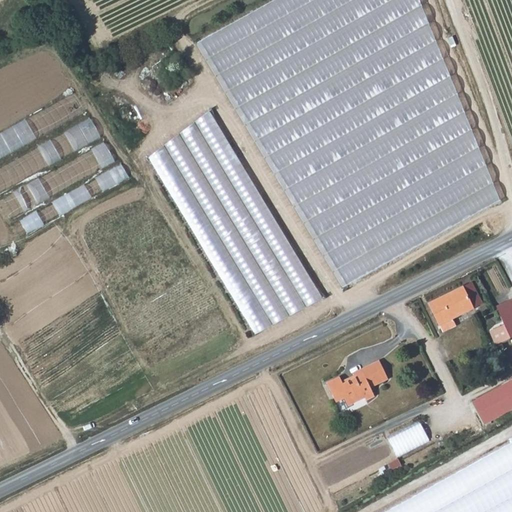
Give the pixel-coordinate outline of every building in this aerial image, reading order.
[(503,204),(418,0),(276,0),(195,45),(343,291),(503,204)] [(79,94),(0,132),(0,157),(89,114),(79,94)] [(331,300),(210,114),(149,161),(260,342),(331,300)] [(93,118),(40,146),(51,166),(104,138),(93,118)] [(10,216),(119,166),(110,146),(1,195),(10,216)] [(29,154),(8,163),(17,184),(38,174),(29,154)] [(125,164),(22,219),(29,233),(132,178),(125,164)] [(482,306),(470,283),(431,303),(442,327),(445,333),(459,326),(456,320),(482,306)] [(511,301),(497,309),(506,326),(511,323),(511,301)] [(427,305),(439,328),(442,327),(431,303),(427,305)] [(499,347),(511,340),(511,338),(506,326),(492,333),(499,347)] [(336,377),(323,383),(332,401),(340,397),(344,405),(361,396),(363,400),(371,396),(359,371),(342,379),(344,382),(339,384),(336,377)] [(511,406),(511,379),(473,401),(484,422),(511,406)] [(390,438),(400,457),(432,440),(422,421),(390,438)] [(511,511),(511,440),(379,511),(511,511)]
